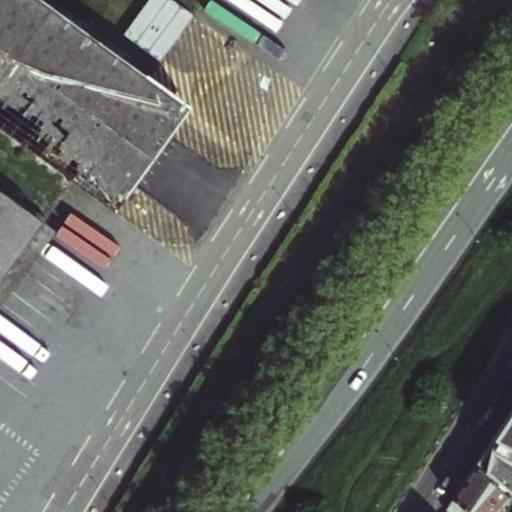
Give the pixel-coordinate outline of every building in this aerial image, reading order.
[(0,0),(0,125),(125,216),(198,113),(40,0),(0,0)] [(148,0),(125,35),(163,60),(194,14),(172,0),(148,0)] [(0,192),(0,281),(42,223),(0,192)] [(511,408),(494,436),(511,447),(511,408)] [(511,447),(494,436),(475,466),(511,496),(511,447)] [(498,511),(511,496),(475,466),(464,483),(453,501),(465,511),(498,511)]
